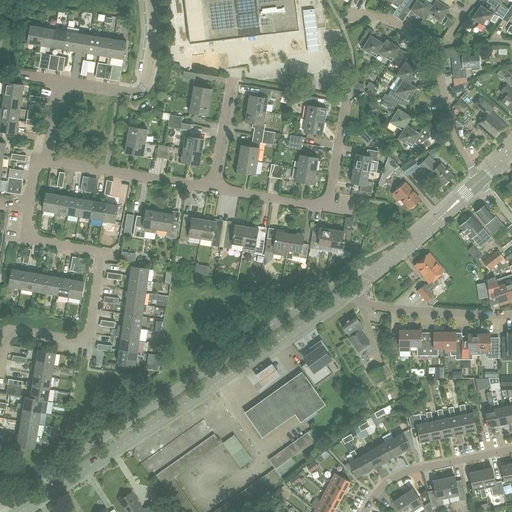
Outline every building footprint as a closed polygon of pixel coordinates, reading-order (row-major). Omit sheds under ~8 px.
[(199,0),(205,42),(299,30),(295,0),(199,0)] [(386,0),(398,8),(400,5),(404,9),(410,0),(386,0)] [(410,0),(404,9),(409,12),(411,11),(424,19),(428,13),(433,5),(432,5),(434,3),(429,0),(410,0)] [(429,0),(434,3),(432,5),(433,5),(428,13),(441,22),(450,8),(449,8),(452,3),(447,0),(429,0)] [(488,0),(487,3),(491,6),(506,15),(509,10),(501,4),(503,0),(488,0)] [(511,4),(509,10),(506,15),(502,20),(508,24),(511,17),(511,4)] [(502,20),(506,15),(491,6),(489,10),(481,5),(472,19),(486,28),(491,20),(495,23),(498,17),(502,20)] [(41,46),(44,28),(31,26),(28,43),(41,46)] [(64,50),(76,52),(79,34),(80,29),(68,27),(67,32),(64,50)] [(52,48),(55,30),(44,28),(41,46),(52,48)] [(64,50),(67,32),(55,30),(52,48),(64,50)] [(88,54),(91,36),(79,34),(76,52),(88,54)] [(378,54),(384,44),(371,35),(362,49),(375,58),(378,54)] [(91,36),(88,54),(100,55),(103,38),(91,36)] [(103,38),(100,55),(111,57),(114,40),(103,38)] [(405,52),(400,49),(401,48),(387,39),(384,44),(378,54),(391,62),(390,64),(395,67),(396,66),(405,52)] [(126,42),(114,40),(111,57),(110,65),(113,65),(122,67),(126,42)] [(411,55),(405,51),(405,52),(396,66),(401,69),(396,76),(403,80),(410,84),(411,84),(419,70),(406,62),(411,55)] [(268,52),(268,67),(282,67),(282,52),(268,52)] [(466,68),(472,68),(472,71),(480,70),(479,67),(480,67),(479,54),(463,55),(463,57),(457,58),(457,66),(453,66),(454,79),(467,78),(466,68)] [(114,66),(112,80),(123,81),(124,67),(114,66)] [(511,86),(511,85),(511,75),(503,68),(497,74),(508,84),(500,92),(506,97),(501,103),(511,112),(510,113),(511,114),(511,86)] [(195,80),(196,73),(184,71),(183,78),(195,80)] [(417,88),(411,84),(410,84),(403,80),(395,93),(389,89),(385,94),(400,103),(402,105),(405,100),(408,102),(417,88)] [(4,95),(22,98),(24,85),(6,83),(4,95)] [(194,87),(192,100),(211,103),(213,90),(194,87)] [(261,88),(260,97),(250,96),(248,109),(266,112),(268,99),(269,96),(281,98),(282,92),(261,88)] [(298,94),(297,101),(309,103),(308,106),(309,106),(307,119),(325,122),(327,109),(317,107),(314,107),(316,97),(298,94)] [(407,125),(412,118),(397,108),(400,103),(385,94),(382,99),(384,100),(381,106),(388,110),(389,113),(394,116),(390,123),(403,131),(407,125)] [(3,107),(21,110),(22,98),(4,95),(3,107)] [(474,104),(487,115),(477,126),(493,141),(507,125),(494,113),(495,111),(480,98),(474,104)] [(453,106),(462,114),(468,107),(459,99),(453,106)] [(209,116),(211,103),(192,100),(190,113),(209,116)] [(1,119),(19,122),(21,110),(3,107),(1,119)] [(248,109),(246,122),(253,123),(252,128),(255,128),(254,135),(275,139),(280,140),(281,134),(265,131),(266,125),(264,124),(266,112),(248,109)] [(163,119),(164,113),(152,111),(151,117),(163,119)] [(1,119),(0,126),(0,131),(17,134),(19,122),(1,119)] [(307,119),(305,132),(323,135),(325,122),(307,119)] [(181,129),(182,123),(169,121),(168,127),(181,129)] [(403,131),(398,139),(412,148),(415,143),(418,146),(419,145),(423,150),(432,145),(428,139),(431,137),(430,129),(425,126),(420,133),(407,125),(403,131)] [(146,143),(148,130),(130,127),(128,140),(146,143)] [(250,142),(249,147),(242,146),(240,159),(258,162),(260,149),(261,150),(262,143),(274,145),(275,139),(254,135),(252,142),(250,142)] [(290,141),(302,143),(303,137),(291,135),(290,141)] [(205,139),(186,136),(184,149),(202,152),(205,139)] [(146,143),(128,140),(126,153),(144,156),(146,143)] [(302,143),(290,141),(289,148),(301,150),(302,143)] [(156,158),(163,159),(165,146),(159,145),(156,158)] [(200,165),(202,152),(184,149),(182,162),(200,165)] [(357,155),(354,169),(370,172),(372,162),(377,163),(379,152),(368,150),(367,157),(357,155)] [(301,155),(298,168),(317,171),(319,158),(301,155)] [(384,181),(394,171),(399,167),(389,155),(381,177),(384,181)] [(438,167),(429,157),(419,166),(428,176),(431,174),(443,186),(453,177),(441,164),(438,167)] [(258,162),(240,159),(238,172),(256,175),(258,162)] [(269,177),(276,178),(278,165),(271,164),(269,177)] [(407,164),(402,166),(407,174),(411,171),(407,164)] [(284,166),(278,165),(276,178),(282,179),(284,166)] [(314,185),(317,171),(298,168),(296,182),(314,185)] [(368,182),(370,172),(354,169),(352,183),(362,185),(360,191),(372,194),(374,183),(368,182)] [(406,183),(393,195),(398,201),(400,199),(410,209),(421,200),(406,183)] [(44,211),(56,213),(59,195),(47,193),(44,211)] [(56,213),(68,215),(71,197),(59,195),(56,213)] [(68,215),(80,217),(83,199),(71,197),(68,215)] [(80,217),(92,219),(95,201),(83,199),(80,217)] [(92,219),(104,221),(107,203),(95,201),(92,219)] [(118,205),(107,203),(104,221),(115,223),(118,205)] [(487,205),(477,214),(486,225),(493,233),(503,225),(496,217),(487,205)] [(157,234),(158,230),(161,212),(147,210),(145,218),(137,216),(134,237),(144,238),(145,232),(157,234)] [(172,243),(172,239),(176,240),(179,224),(173,222),(174,214),(161,212),(158,230),(167,231),(166,238),(168,238),(167,242),(172,243)] [(127,214),(124,232),(131,234),(134,215),(127,214)] [(466,219),(466,222),(461,227),(471,239),(472,238),(480,248),(491,238),(473,217),(470,216),(466,219)] [(200,239),(204,219),(192,218),(191,226),(183,224),(180,241),(188,242),(189,237),(200,239)] [(204,219),(200,239),(213,241),(212,246),(220,248),(222,231),(215,229),(216,221),(204,219)] [(244,246),(247,227),(235,225),(234,233),(226,231),(223,248),(231,249),(232,244),(244,246)] [(319,246),(331,247),(333,240),(331,239),(332,229),(324,228),(324,225),(320,225),(319,232),(313,231),(310,249),(319,250),(319,246)] [(247,227),(244,246),(243,252),(263,255),(266,238),(258,237),(259,229),(247,227)] [(333,227),(332,229),(331,239),(333,240),(331,247),(332,248),(331,252),(339,253),(341,252),(341,249),(344,250),(345,241),(350,242),(352,230),(345,229),(344,231),(336,230),(336,227),(333,227)] [(265,252),(287,255),(290,234),(277,232),(276,240),(267,238),(265,252)] [(307,259),(309,245),(303,244),(304,236),(290,234),(287,255),(286,258),(292,259),(293,257),(307,259)] [(477,250),(471,255),(477,261),(483,256),(477,250)] [(490,270),(504,259),(498,251),(483,262),(490,270)] [(429,253),(414,266),(429,283),(425,286),(424,285),(417,291),(426,302),(434,295),(431,291),(439,284),(435,279),(445,271),(429,253)] [(132,266),(130,279),(148,282),(153,282),(155,270),(150,269),(132,266)] [(22,289),(25,271),(13,269),(10,287),(22,289)] [(36,273),(25,271),(22,289),(33,291),(36,273)] [(254,271),(251,276),(257,279),(260,274),(254,271)] [(45,293),(48,275),(36,273),(33,291),(45,293)] [(511,274),(502,278),(511,303),(511,302),(511,274)] [(60,277),(48,275),(45,293),(57,295),(60,277)] [(57,295),(69,297),(72,280),(60,277),(57,295)] [(511,303),(502,278),(497,279),(496,278),(487,280),(490,299),(491,298),(497,296),(500,306),(511,303)] [(128,291),(146,293),(148,282),(130,279),(128,291)] [(81,300),(84,282),(72,280),(69,297),(81,300)] [(127,303),(145,305),(146,293),(128,291),(127,303)] [(125,315),(143,317),(145,305),(127,303),(125,315)] [(143,317),(125,315),(123,326),(141,329),(143,317)] [(371,345),(361,331),(364,329),(355,316),(342,326),(351,338),(349,339),(359,353),(371,345)] [(117,338),(122,338),(140,341),(141,329),(123,326),(118,326),(117,338)] [(411,331),(411,347),(417,347),(417,356),(428,356),(428,344),(428,342),(422,342),(422,330),(411,331)] [(392,347),(392,351),(400,351),(400,352),(411,352),(411,347),(411,331),(400,331),(400,337),(400,347),(392,347)] [(428,344),(428,356),(439,356),(439,349),(445,349),(445,332),(434,332),(434,344),(428,344)] [(445,349),(445,352),(451,352),(451,356),(456,356),(456,360),(462,360),(463,346),(463,344),(456,344),(456,332),(445,332),(445,349)] [(509,345),(503,345),(503,361),(511,360),(511,333),(508,333),(509,345)] [(463,346),(462,360),(471,360),(473,360),(473,356),(480,356),(480,354),(480,351),(480,334),(469,334),(469,336),(469,346),(463,346)] [(480,351),(480,354),(486,354),(486,356),(488,359),(499,359),(500,341),(491,341),(491,334),(480,334),(480,351)] [(140,341),(122,338),(120,350),(138,353),(140,341)] [(335,357),(330,351),(322,339),(313,345),(316,349),(304,358),(313,372),(308,376),(315,386),(327,378),(321,370),(327,365),(326,364),(335,357)] [(39,350),(37,363),(54,366),(57,353),(39,350)] [(138,353),(120,350),(118,363),(136,365),(138,353)] [(154,369),(160,370),(162,357),(157,356),(154,369)] [(54,366),(37,363),(35,374),(52,378),(54,366)] [(257,375),(262,383),(264,387),(280,376),(271,364),(257,375)] [(377,384),(386,378),(379,368),(371,374),(377,384)] [(302,372),(245,413),(263,437),(296,414),(301,422),(326,404),(302,372)] [(52,378),(35,374),(33,386),(50,390),(52,378)] [(50,390),(33,386),(31,398),(44,401),(48,402),(50,390)] [(494,401),(493,397),(491,392),(487,393),(489,403),(490,403),(492,410),(485,411),(489,428),(499,426),(494,401)] [(24,409),(41,412),(43,401),(44,401),(31,398),(26,397),(24,409)] [(499,426),(509,423),(505,407),(499,408),(498,400),(494,401),(499,426)] [(462,416),(466,433),(477,430),(474,413),(467,415),(465,405),(460,406),(462,416)] [(451,418),(455,435),(466,433),(462,416),(456,417),(454,407),(449,408),(451,418)] [(21,421),(39,424),(41,412),(24,409),(21,421)] [(440,421),(443,438),(455,435),(451,418),(445,419),(443,410),(438,411),(440,421)] [(429,423),(432,440),(443,438),(440,421),(434,422),(431,412),(426,413),(429,423)] [(432,440),(429,423),(422,424),(420,415),(409,417),(412,429),(418,428),(421,442),(432,440)] [(19,433),(37,436),(39,424),(21,421),(19,433)] [(37,436),(19,433),(17,446),(35,449),(37,436)] [(276,470),(315,442),(309,433),(269,460),(275,468),(214,511),(197,511),(173,478),(221,444),(215,434),(156,476),(182,511),(235,511),(282,478),(276,470)] [(394,438),(402,453),(411,448),(403,433),(394,438)] [(243,468),(254,461),(238,435),(226,442),(243,468)] [(385,443),(393,458),(402,453),(394,438),(385,443)] [(376,448),(384,463),(393,458),(385,443),(376,448)] [(367,453),(375,468),(384,463),(376,448),(367,453)] [(357,478),(366,473),(358,458),(354,450),(350,453),(354,460),(349,463),(350,464),(353,470),(357,478)] [(358,458),(366,473),(375,468),(367,453),(358,458)] [(511,464),(502,467),(505,484),(511,482),(511,464)] [(223,469),(229,476),(232,474),(226,466),(223,469)] [(493,468),(481,471),(485,488),(491,487),(493,496),(504,494),(502,482),(496,483),(493,468)] [(487,498),(485,488),(481,471),(470,473),(474,490),(480,489),(482,499),(487,498)] [(331,483),(346,491),(351,482),(335,474),(331,483)] [(461,502),(467,500),(464,488),(458,490),(456,476),(444,479),(449,498),(459,495),(461,502)] [(431,503),(432,508),(444,505),(443,499),(449,498),(444,479),(433,481),(436,495),(429,496),(431,503)] [(326,492),(341,500),(346,491),(331,483),(326,492)] [(413,489),(404,495),(414,511),(423,505),(413,489)] [(321,501),(336,509),(341,500),(326,492),(321,501)] [(156,511),(151,503),(143,509),(132,493),(119,501),(126,511),(156,511)] [(400,511),(412,511),(414,511),(404,495),(394,502),(400,511)] [(317,511),(319,511),(334,511),(336,509),(321,501),(316,510),(317,511)] [(433,511),(432,508),(431,503),(424,507),(426,511),(433,511)]
